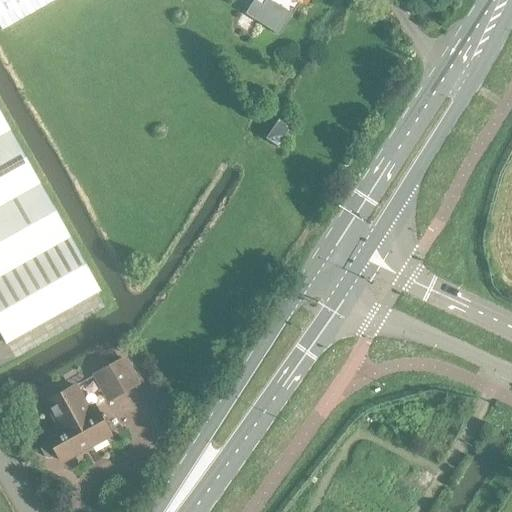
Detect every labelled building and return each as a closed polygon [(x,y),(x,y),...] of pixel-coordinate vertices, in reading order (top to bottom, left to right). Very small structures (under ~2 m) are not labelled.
[(0,0),(0,29),(0,30),(52,0),(0,0)] [(278,35),(300,0),(253,0),(245,13),(278,35)] [(290,127),(278,119),(265,138),(277,146),(290,127)] [(94,374),(108,400),(136,384),(122,358),(94,374)] [(87,410),(73,385),(45,400),(59,425),(45,433),(49,440),(41,444),(40,449),(44,457),(49,458),(57,454),(60,461),(109,434),(94,406),(87,410)]
